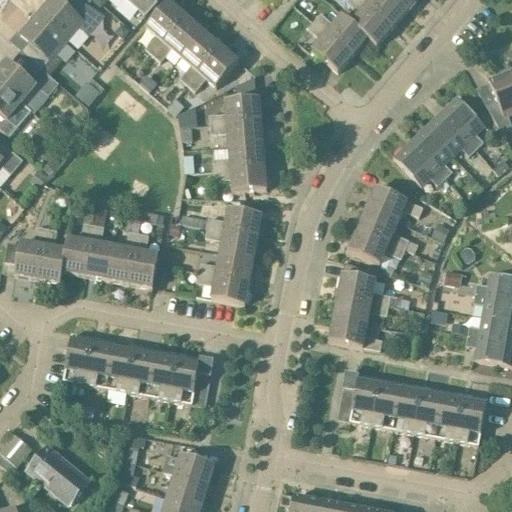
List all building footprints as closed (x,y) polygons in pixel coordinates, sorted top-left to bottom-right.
[(55,0),(51,0),(37,18),(68,44),(79,31),(88,39),(105,20),(77,0),(71,0),(65,8),(55,0)] [(108,0),(95,0),(93,3),(101,10),(109,1),(108,0)] [(124,0),(146,19),(162,0),(124,0)] [(360,17),(352,26),(351,27),(368,41),(368,42),(377,49),(392,32),(355,0),(351,0),(347,6),(360,17)] [(370,0),(355,0),(392,32),(407,14),(390,0),(374,0),(373,2),(370,0)] [(390,0),(407,14),(419,0),(390,0)] [(169,5),(146,31),(157,40),(146,53),(153,59),(186,20),(169,5)] [(321,17),(314,25),(353,59),(368,42),(368,41),(351,27),(352,26),(343,18),(334,29),(321,17)] [(37,18),(20,37),(29,46),(21,54),(39,70),(49,79),(62,63),(56,58),(68,44),(37,18)] [(186,20),(153,59),(161,66),(172,53),(182,61),(204,35),(186,20)] [(314,25),(308,32),(321,44),(312,54),(338,76),(353,59),(314,25)] [(123,26),(118,32),(119,38),(124,42),(131,33),(123,26)] [(204,35),(182,61),(191,69),(180,82),(188,89),(221,50),(204,35)] [(221,50),(188,89),(195,95),(206,82),(217,91),(239,65),(221,50)] [(8,64),(0,73),(0,87),(22,106),(37,89),(49,100),(59,87),(49,79),(39,70),(28,82),(8,64)] [(498,103),(486,108),(497,128),(502,136),(511,132),(511,127),(508,119),(511,117),(511,73),(489,82),(490,86),(498,103)] [(87,86),(76,99),(87,108),(98,95),(87,86)] [(0,87),(0,132),(10,141),(24,124),(14,116),(22,106),(0,87)] [(457,101),(442,116),(477,153),(484,146),(481,143),(476,143),(473,141),(485,130),(457,101)] [(209,119),(210,129),(262,125),(260,102),(225,104),(226,118),(209,119)] [(442,116),(426,131),(453,160),(464,149),(467,152),(467,158),(469,160),(477,153),(442,116)] [(262,125),(210,129),(211,139),(228,138),(229,151),(263,148),(262,125)] [(84,126),(78,133),(88,141),(93,134),(84,126)] [(426,131),(410,146),(445,183),(453,176),(450,173),(445,173),(442,171),(453,160),(426,131)] [(192,132),(180,133),(181,146),(193,145),(192,132)] [(88,141),(78,133),(73,140),(82,147),(88,141)] [(410,146),(394,161),(421,190),(433,179),(436,182),(435,187),(438,190),(445,183),(410,146)] [(213,165),(214,175),(265,171),(263,148),(229,151),(230,163),(213,165)] [(0,157),(0,171),(2,170),(11,178),(23,164),(13,155),(7,163),(0,157)] [(55,160),(44,172),(51,179),(62,167),(55,160)] [(503,161),(493,170),(499,178),(510,169),(503,161)] [(265,171),(214,175),(215,185),(232,183),(233,197),(267,194),(265,171)] [(41,174),(33,184),(40,190),(49,180),(41,174)] [(376,191),(367,212),(398,226),(403,214),(419,221),(423,212),(407,205),(408,204),(376,191)] [(209,222),(207,232),(258,241),(262,219),(229,212),(226,225),(209,222)] [(367,212),(358,234),(405,254),(405,253),(414,257),(417,248),(413,247),(414,246),(409,244),(409,245),(393,238),(398,226),(367,212)] [(153,214),(153,217),(151,225),(163,227),(165,216),(153,214)] [(488,215),(476,216),(477,228),(490,227),(488,215)] [(184,219),(183,228),(203,231),(205,223),(184,219)] [(439,225),(432,238),(444,244),(451,231),(439,225)] [(62,276),(63,276),(85,280),(94,229),(84,227),(81,244),(68,242),(66,254),(62,276)] [(172,227),(170,237),(179,239),(181,228),(172,227)] [(94,229),(85,280),(108,284),(114,250),(101,248),(104,231),(94,229)] [(9,246),(5,265),(17,268),(15,279),(37,283),(47,233),(37,231),(34,248),(21,245),(20,248),(9,246)] [(258,241),(207,232),(206,242),(222,245),(220,258),(254,264),(258,241)] [(47,233),(37,283),(61,288),(63,276),(62,276),(66,254),(54,251),(57,235),(47,233)] [(405,254),(358,234),(349,255),(380,268),(385,256),(401,263),(405,254)] [(114,250),(108,284),(130,288),(140,237),(129,236),(126,253),(114,250)] [(140,237),(130,288),(153,292),(159,259),(146,256),(149,239),(140,237)] [(460,254),(459,260),(462,265),(468,266),(473,262),(474,256),(471,251),(465,250),(460,254)] [(201,267),(199,277),(249,287),(254,264),(220,258),(218,270),(201,267)] [(419,284),(430,288),(433,277),(423,273),(419,284)] [(446,274),(444,289),(460,292),(462,277),(446,274)] [(249,287),(199,277),(197,287),(214,290),(211,303),(214,303),(245,309),(249,287)] [(338,300),(389,310),(399,312),(402,302),(374,297),(376,284),(343,277),(338,300)] [(477,287),(475,297),(511,303),(511,281),(490,278),(487,293),(483,293),(481,288),(477,287)] [(511,303),(475,297),(473,308),(477,308),(481,305),(485,306),(482,321),(511,326),(511,303)] [(338,300),(334,323),(368,329),(370,317),(387,320),(389,310),(338,300)] [(469,330),(468,340),(511,348),(511,326),(482,321),(480,336),(476,335),(473,331),(469,330)] [(334,323),(330,346),(363,352),(380,355),(382,345),(377,344),(379,332),(368,329),(334,323)] [(454,326),(452,336),(467,338),(469,328),(454,326)] [(511,348),(468,340),(466,350),(470,351),(474,348),(477,348),(475,364),(511,370),(511,348)] [(71,344),(64,385),(87,390),(95,348),(71,344)] [(95,348),(87,390),(111,394),(119,352),(95,348)] [(407,349),(405,357),(414,358),(415,350),(407,349)] [(119,352),(111,394),(135,398),(142,357),(119,352)] [(142,357),(135,398),(158,403),(166,361),(142,357)] [(166,361),(158,403),(182,407),(190,366),(166,361)] [(190,366),(182,407),(206,411),(214,365),(200,362),(199,367),(190,366)] [(337,424),(361,428),(368,387),(359,385),(360,380),(346,377),(337,424)] [(368,387),(361,428),(384,433),(392,391),(368,387)] [(392,391),(384,433),(408,437),(416,395),(392,391)] [(416,395),(408,437),(432,441),(439,400),(416,395)] [(439,400),(432,441),(455,446),(463,404),(439,400)] [(463,404),(455,446),(479,450),(487,409),(463,404)] [(84,408),(82,420),(94,423),(97,410),(84,408)] [(0,454),(0,467),(19,484),(24,478),(18,473),(19,472),(17,470),(32,452),(14,437),(0,454)] [(47,451),(29,472),(71,507),(72,508),(90,486),(89,486),(47,451)] [(129,453),(127,466),(136,468),(139,455),(129,453)] [(181,458),(175,479),(208,490),(215,469),(181,458)] [(124,478),(134,480),(136,468),(127,466),(124,478)] [(175,479),(168,500),(202,510),(208,490),(175,479)] [(120,493),(115,505),(124,508),(129,497),(120,493)] [(168,500),(164,511),(201,511),(202,510),(168,500)] [(313,511),(315,504),(294,500),(292,511),(313,511)]
